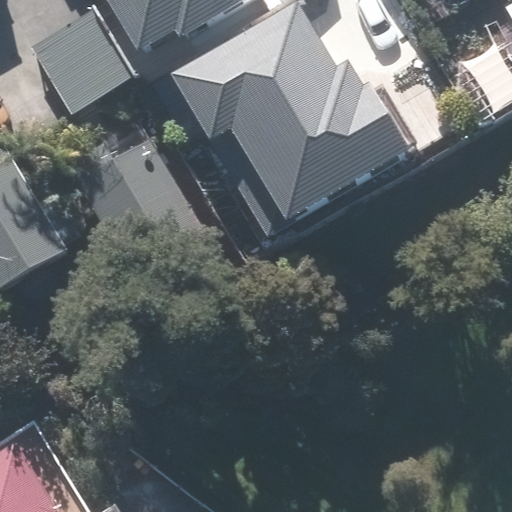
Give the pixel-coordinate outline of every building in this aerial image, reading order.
[(120,0),(149,48),(186,27),(193,38),(257,0),(120,0)] [(511,122),(511,0),(492,0),(511,35),(511,52),(452,86),(482,139),(511,122)] [(297,14),(196,74),(282,219),(415,141),(374,71),(342,90),(297,14)] [(117,167),(105,147),(68,169),(80,190),(78,191),(147,306),(222,261),(153,146),(117,167)] [(0,304),(72,261),(67,252),(86,241),(64,205),(45,216),(5,148),(0,151),(0,304)] [(0,461),(0,511),(55,511),(18,451),(0,461)]
